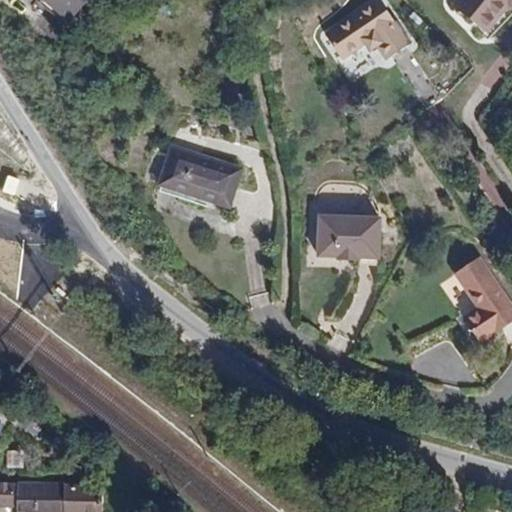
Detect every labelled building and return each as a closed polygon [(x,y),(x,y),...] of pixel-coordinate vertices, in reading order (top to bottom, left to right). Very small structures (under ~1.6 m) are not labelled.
[(81,0),(48,0),(68,17),(77,6),(81,0)] [(511,0),(463,0),(458,7),(488,30),(506,6),(510,0),(511,0)] [(398,22),(395,24),(382,2),(327,36),(342,58),(365,43),(370,51),(379,45),(388,59),(411,44),(398,22)] [(405,78),(426,109),(441,99),(442,98),(421,67),(405,78)] [(229,206),(231,202),(240,170),(233,168),(199,156),(173,147),(161,183),(191,193),(229,206)] [(340,221),(336,221),(320,221),(321,261),(341,261),(341,263),(349,263),(361,263),(362,263),(362,261),(382,260),(381,220),(362,220),(356,216),(345,216),(340,221)] [(511,308),(480,261),(459,275),(482,309),(468,318),(482,341),(511,321),(511,308)] [(19,452),(8,451),(7,466),(19,467),(19,452)] [(19,483),(0,483),(0,506),(19,506),(19,485),(19,483)] [(19,485),(19,506),(18,511),(102,511),(102,486),(19,485)]
